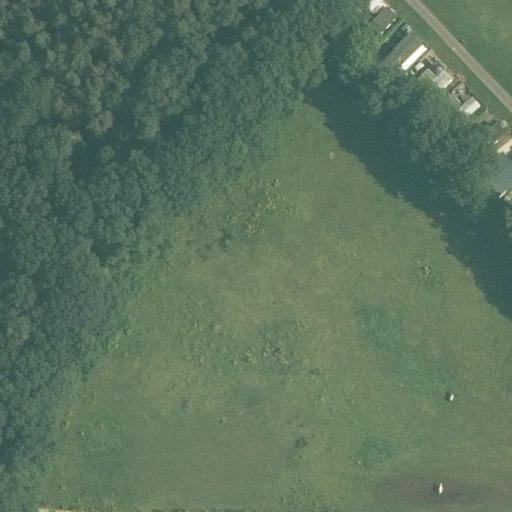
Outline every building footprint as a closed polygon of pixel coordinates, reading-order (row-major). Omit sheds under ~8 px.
[(360,25),(374,40),(393,21),(379,7),(360,25)] [(401,75),(425,48),(409,33),(384,60),(401,75)] [(445,84),(430,67),(414,81),(429,98),(445,84)] [(471,99),(452,113),(460,123),(479,109),(471,99)] [(496,124),(464,144),(473,158),(505,138),(496,124)] [(477,175),(498,201),(511,189),(511,167),(511,168),(501,155),(477,175)]
